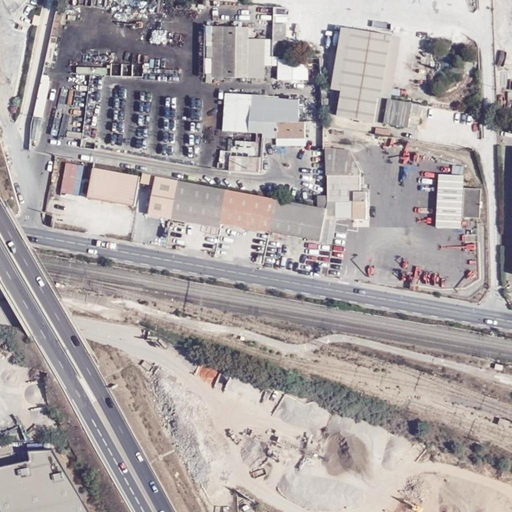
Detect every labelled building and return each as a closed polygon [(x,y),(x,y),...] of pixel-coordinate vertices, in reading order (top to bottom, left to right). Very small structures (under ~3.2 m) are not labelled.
[(274,24),(274,41),(286,41),(287,24),(274,24)] [(248,39),(248,27),(213,26),(212,77),(264,78),(265,39),(248,39)] [(422,105),(390,100),(401,37),(341,27),(330,89),(340,91),(336,115),(418,129),(422,105)] [(283,42),(274,41),(273,53),(283,54),(283,42)] [(308,60),(278,59),(278,80),(308,80),(308,60)] [(263,133),(262,137),(277,138),(276,144),(304,145),(306,122),(299,122),(300,99),(279,98),(279,96),(225,93),(223,131),(263,133)] [(261,170),(261,139),(230,139),(230,170),(261,170)] [(326,175),(327,175),(327,195),(327,203),(335,202),(336,217),(336,220),(350,220),(366,220),(366,191),(361,191),(361,172),(352,155),(352,150),(325,148),(326,175)] [(230,150),(220,150),(219,162),(229,162),(230,150)] [(84,166),(66,163),(61,192),(79,195),(84,166)] [(480,219),(481,189),(463,189),(463,167),(453,166),(452,175),(438,174),(436,228),(462,229),(462,218),(480,219)] [(139,177),(93,168),(87,198),(135,207),(139,177)] [(317,196),(318,207),(155,176),(147,214),(172,219),(220,228),(221,224),(269,233),(320,241),(324,217),(336,217),(335,202),(327,203),(327,195),(317,196)] [(0,391),(33,399),(39,374),(0,364),(0,391)] [(16,413),(17,432),(33,431),(32,413),(16,413)] [(0,509),(0,511),(87,511),(52,450),(27,451),(29,461),(0,467),(0,509)]
